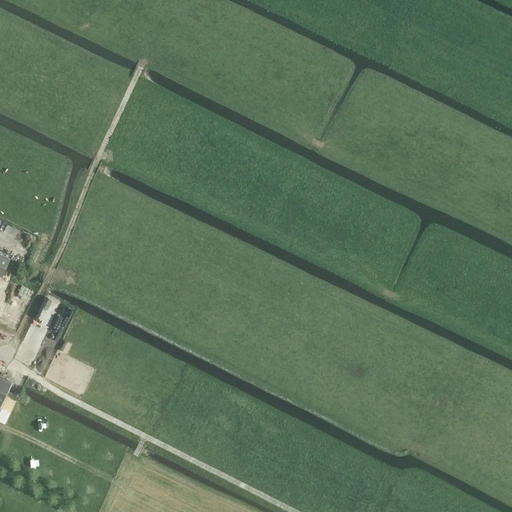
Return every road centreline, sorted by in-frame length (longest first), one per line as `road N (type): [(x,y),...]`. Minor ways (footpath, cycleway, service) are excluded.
road 1 (track): [(145,437),(0,359),(54,263),(144,58)]
road 2 (track): [(292,511),(145,437),(135,456)]
